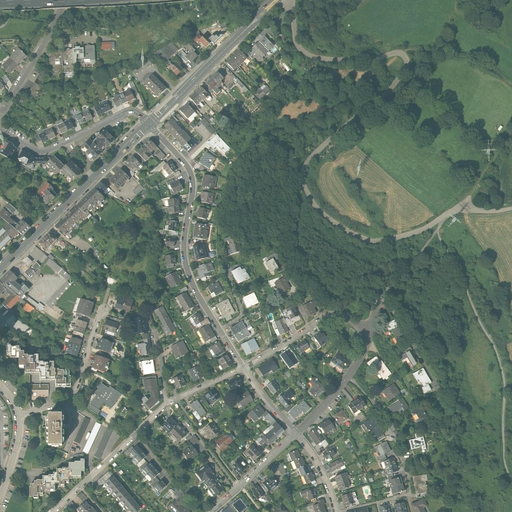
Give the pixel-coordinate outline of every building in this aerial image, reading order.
[(227,28),(225,23),(219,25),(222,31),(227,28)] [(188,39),(189,38),(192,41),(193,41),(199,36),(200,35),(199,32),(187,35),(188,39)] [(199,36),(193,41),(198,46),(200,43),(206,50),(212,44),(204,36),(201,38),(199,36)] [(257,41),(257,42),(258,42),(266,50),(270,46),(261,37),(257,41)] [(186,59),(191,65),(198,59),(195,55),(196,53),(186,42),(182,46),(191,55),(186,59)] [(266,50),(258,42),(257,42),(252,47),(253,49),(250,53),(257,60),(260,60),(262,59),(262,56),(267,51),(266,50)] [(178,52),(171,44),(153,55),(166,69),(171,64),(168,61),(178,52)] [(95,47),(84,48),(84,60),(84,61),(90,61),(90,62),(96,62),(95,47)] [(76,60),(84,60),(84,48),(72,48),(73,50),(73,66),(77,66),(76,60)] [(14,55),(10,59),(18,67),(27,58),(18,49),(13,54),(14,55)] [(73,50),(62,51),(63,62),(68,62),(68,67),(63,67),(63,73),(63,74),(74,74),(73,66),(73,50)] [(240,50),(235,55),(243,62),(247,58),(245,57),(240,50)] [(58,52),(52,52),(52,60),(50,60),(50,69),(53,69),(53,73),(63,73),(63,67),(63,62),(62,51),(57,51),(58,52)] [(235,55),(231,59),(238,66),(243,62),(235,55)] [(132,71),(135,76),(155,64),(152,58),(132,71)] [(19,67),(18,67),(10,59),(2,67),(10,76),(19,67)] [(234,71),(238,66),(231,59),(227,63),(234,71)] [(184,72),(177,65),(171,71),(178,78),(184,72)] [(27,96),(32,99),(48,73),(42,70),(34,84),(35,84),(32,89),(31,88),(27,96)] [(217,72),(211,77),(219,86),(222,84),(220,81),(223,78),(217,72)] [(152,75),(144,83),(157,98),(166,89),(152,75)] [(217,89),(219,86),(211,77),(205,83),(208,86),(211,90),(211,89),(214,92),(216,94),(219,91),(217,89)] [(245,92),(248,90),(236,78),(234,80),(245,92)] [(264,84),(259,88),(262,91),(268,98),(272,94),(264,84)] [(201,87),(195,93),(202,100),(203,101),(209,96),(201,87)] [(130,92),(125,94),(128,101),(134,99),(130,92)] [(196,105),(202,100),(195,93),(189,98),(196,105)] [(125,94),(119,97),(122,104),(128,101),(125,94)] [(116,107),(122,104),(119,97),(113,100),(115,105),(116,107)] [(109,108),(115,105),(113,100),(112,98),(106,101),(107,103),(109,108)] [(107,103),(100,106),(104,113),(111,110),(109,108),(107,103)] [(186,103),(182,106),(190,115),(194,112),(187,105),(186,103)] [(190,103),(187,105),(194,112),(197,110),(190,103)] [(98,116),(104,113),(100,106),(94,109),(97,114),(98,116)] [(187,118),(190,115),(182,106),(179,110),(187,118)] [(92,117),(97,114),(94,109),(93,107),(88,109),(89,111),(92,117)] [(89,111),(82,114),(86,122),(93,119),(92,117),(89,111)] [(202,116),(204,118),(209,124),(212,122),(204,113),(202,116)] [(80,125),(86,122),(82,114),(76,117),(78,123),(80,125)] [(73,126),(78,123),(76,117),(75,116),(69,118),(70,120),(73,126)] [(204,118),(199,122),(212,135),(216,131),(209,124),(204,118)] [(70,120),(64,123),(68,131),(74,128),(73,126),(70,120)] [(164,127),(167,131),(175,124),(171,120),(164,127)] [(61,134),(68,131),(64,123),(58,126),(60,132),(61,134)] [(179,128),(175,124),(167,131),(171,135),(179,128)] [(54,135),(60,132),(58,126),(57,125),(51,128),(51,129),(54,135)] [(171,135),(175,139),(182,132),(179,128),(171,135)] [(51,129),(45,132),(49,140),(55,137),(54,135),(51,129)] [(97,139),(95,141),(99,146),(103,142),(110,135),(105,131),(101,135),(100,134),(96,138),(97,139)] [(43,143),(49,140),(45,132),(39,135),(41,141),(43,143)] [(175,139),(179,143),(186,136),(182,132),(175,139)] [(36,143),(41,141),(39,135),(38,134),(33,136),(36,143)] [(110,135),(103,142),(106,146),(108,147),(115,140),(110,135)] [(216,135),(207,143),(213,149),(216,146),(224,154),(229,149),(216,135)] [(190,140),(186,136),(179,143),(182,147),(189,140),(190,140)] [(96,149),(99,146),(95,141),(93,143),(90,140),(82,148),(89,155),(96,149)] [(194,145),(189,140),(182,147),(187,152),(194,145)] [(149,141),(143,147),(150,154),(156,148),(149,141)] [(99,153),(106,146),(103,142),(99,146),(96,149),(99,153)] [(12,143),(6,153),(15,158),(21,148),(12,143)] [(68,155),(70,160),(73,159),(72,158),(75,157),(75,156),(78,154),(77,154),(80,152),(77,147),(74,148),(75,149),(72,151),(73,152),(70,153),(70,154),(68,155)] [(151,156),(150,154),(143,147),(137,153),(139,156),(144,161),(145,162),(151,156)] [(100,154),(99,153),(96,149),(89,155),(94,160),(100,154)] [(31,166),(33,163),(36,158),(37,155),(27,151),(22,162),(31,166)] [(157,156),(161,160),(165,156),(161,152),(157,156)] [(198,162),(208,169),(215,158),(205,152),(198,162)] [(47,164),(45,166),(56,176),(61,171),(64,168),(53,157),(50,161),(47,164)] [(132,158),(128,161),(135,169),(139,165),(135,161),(132,158)] [(132,172),(135,169),(128,161),(124,165),(132,172)] [(166,165),(163,167),(169,175),(177,170),(171,161),(166,165)] [(70,162),(64,168),(61,171),(65,174),(64,175),(64,176),(66,178),(67,177),(72,181),(73,180),(75,180),(78,176),(81,172),(70,162)] [(120,170),(109,181),(117,190),(128,179),(120,170)] [(203,175),(200,186),(201,186),(209,188),(214,189),(216,178),(203,175)] [(174,183),(170,185),(174,194),(183,190),(179,181),(174,183)] [(42,200),(44,198),(49,203),(57,195),(53,190),(54,189),(48,182),(38,192),(38,193),(36,195),(37,197),(39,199),(42,200)] [(101,184),(95,189),(101,195),(107,190),(101,184)] [(133,191),(136,195),(143,188),(140,185),(133,191)] [(95,189),(80,204),(88,212),(92,209),(93,211),(102,202),(101,202),(104,199),(101,195),(95,189)] [(201,192),(199,202),(212,204),(214,194),(212,194),(201,192)] [(169,200),(170,207),(179,206),(180,206),(179,199),(169,200)] [(0,217),(7,224),(11,226),(14,222),(9,218),(16,210),(8,204),(0,211),(0,217)] [(90,214),(88,212),(80,204),(77,207),(73,211),(72,210),(71,211),(68,214),(78,225),(90,214)] [(180,213),(179,206),(170,207),(169,208),(170,215),(180,213)] [(198,208),(196,218),(206,220),(207,214),(208,214),(209,211),(198,208)] [(67,236),(78,225),(68,214),(65,217),(64,218),(65,220),(60,225),(57,227),(60,231),(63,234),(64,233),(67,236)] [(17,225),(14,222),(11,226),(18,233),(22,236),(29,228),(21,220),(17,225)] [(170,222),(168,231),(176,232),(177,223),(176,223),(170,222)] [(7,224),(0,230),(0,239),(5,245),(18,233),(11,226),(7,224)] [(122,231),(125,234),(130,228),(127,225),(122,231)] [(194,225),(192,239),(206,241),(208,226),(194,225)] [(50,232),(44,238),(51,245),(57,239),(50,232)] [(45,250),(51,245),(44,238),(39,243),(45,250)] [(231,238),(223,240),(224,243),(228,242),(230,251),(228,251),(230,255),(241,252),(238,242),(236,242),(235,239),(232,240),(231,238)] [(192,247),(195,261),(209,258),(205,244),(192,247)] [(266,258),(268,262),(273,260),(274,262),(280,258),(276,252),(266,258)] [(175,255),(166,256),(167,265),(174,264),(176,264),(175,255)] [(23,262),(28,267),(32,262),(28,257),(23,262)] [(71,277),(52,261),(50,259),(46,263),(67,280),(67,281),(71,277)] [(265,264),(271,274),(279,270),(274,262),(273,260),(268,262),(265,264)] [(37,262),(31,268),(34,272),(40,266),(37,262)] [(197,270),(200,280),(208,277),(211,277),(209,273),(214,271),(211,263),(204,266),(203,265),(198,267),(198,269),(197,270)] [(35,272),(34,272),(31,268),(30,267),(24,273),(29,278),(35,272)] [(239,268),(231,273),(237,285),(245,281),(249,279),(244,270),(241,272),(239,268)] [(16,277),(10,271),(0,280),(0,281),(20,298),(24,294),(29,290),(24,285),(22,287),(20,286),(14,281),(17,278),(16,277)] [(182,283),(176,273),(171,275),(166,278),(169,285),(170,284),(172,288),(182,283)] [(279,280),(274,283),(275,285),(280,295),(290,289),(286,282),(289,280),(287,276),(279,280)] [(268,282),(269,286),(272,286),(275,285),(274,283),(279,280),(278,278),(268,282)] [(71,284),(67,281),(67,280),(46,304),(51,308),(71,284)] [(0,281),(0,294),(5,290),(10,296),(2,305),(8,310),(10,308),(19,299),(20,298),(0,281)] [(217,283),(207,289),(211,295),(209,296),(211,299),(223,293),(217,283)] [(177,298),(182,305),(190,300),(186,293),(177,298)] [(38,304),(24,294),(20,298),(35,309),(36,307),(38,304)] [(242,299),(247,308),(258,303),(254,294),(242,299)] [(122,310),(123,309),(126,299),(119,297),(115,308),(122,310)] [(35,309),(20,298),(19,299),(25,304),(22,307),(31,314),(35,309)] [(126,298),(126,299),(123,309),(130,311),(133,300),(126,298)] [(81,299),(76,313),(82,315),(89,317),(94,303),(81,299)] [(216,305),(219,312),(231,306),(227,299),(216,305)] [(194,307),(190,300),(182,305),(186,312),(194,307)] [(302,306),(307,317),(316,313),(314,308),(317,306),(314,300),(302,306)] [(234,313),(231,306),(219,312),(222,319),(224,318),(229,315),(234,313)] [(290,319),(298,315),(293,306),(286,310),(290,319)] [(163,328),(167,336),(176,331),(163,307),(155,311),(158,316),(165,327),(163,328)] [(10,308),(8,310),(16,317),(17,315),(17,314),(18,313),(10,308)] [(384,320),(387,324),(393,321),(387,312),(383,314),(386,319),(384,320)] [(199,313),(190,319),(192,323),(194,321),(197,325),(200,323),(204,321),(199,313)] [(148,317),(134,319),(137,334),(148,332),(146,322),(149,321),(148,317)] [(274,322),(280,335),(288,332),(285,324),(283,325),(281,319),(274,322)] [(77,320),(76,326),(85,329),(87,323),(83,322),(77,320)] [(110,321),(107,320),(104,330),(114,333),(117,324),(110,321)] [(385,334),(391,331),(397,327),(398,326),(394,320),(393,321),(387,324),(382,327),(385,334)] [(229,329),(233,336),(245,328),(241,322),(229,329)] [(199,331),(203,337),(212,331),(208,325),(206,327),(199,331)] [(84,334),(85,329),(76,326),(74,331),(84,334)] [(401,334),(397,327),(391,331),(394,337),(393,338),(397,344),(402,341),(401,339),(404,337),(402,333),(401,334)] [(247,332),(245,328),(233,336),(237,342),(249,335),(247,332)] [(72,337),(82,340),(84,334),(74,331),(72,337)] [(215,337),(212,331),(203,337),(206,343),(210,340),(215,337)] [(319,331),(312,337),(320,347),(329,341),(323,333),(321,334),(319,331)] [(72,337),(70,343),(80,346),(82,340),(72,337)] [(101,339),(98,349),(104,351),(109,353),(113,342),(107,341),(101,339)] [(253,339),(240,346),(246,355),(258,349),(253,339)] [(304,340),(296,346),(301,354),(309,348),(306,343),(304,340)] [(183,341),(171,347),(177,359),(189,353),(183,341)] [(77,356),(80,346),(70,343),(68,342),(65,353),(77,356)] [(152,354),(150,343),(144,344),(138,345),(139,350),(141,349),(142,356),(152,354)] [(210,348),(215,355),(223,350),(218,343),(210,348)] [(20,366),(25,366),(25,355),(25,351),(21,351),(21,345),(18,345),(18,347),(11,347),(11,346),(7,346),(7,353),(11,353),(11,355),(16,355),(16,358),(20,358),(20,366)] [(401,352),(402,355),(410,351),(411,350),(410,347),(401,352)] [(280,356),(289,368),(298,362),(288,349),(280,356)] [(402,355),(399,357),(401,361),(405,359),(408,365),(407,366),(409,369),(410,370),(413,368),(412,368),(419,364),(417,360),(415,361),(410,351),(402,355)] [(334,364),(342,370),(349,361),(337,352),(330,362),(331,362),(334,364)] [(28,355),(25,355),(25,366),(26,366),(26,373),(41,372),(41,362),(39,362),(39,355),(35,355),(35,356),(28,356),(28,355)] [(227,355),(218,361),(220,364),(224,370),(233,364),(227,355)] [(94,361),(92,368),(105,373),(109,360),(104,359),(94,356),(92,361),(94,361)] [(373,367),(380,362),(376,357),(366,364),(370,369),(373,367)] [(272,359),(257,368),(262,376),(271,370),(273,373),(278,370),(272,359)] [(144,375),(155,373),(153,361),(144,362),(139,363),(140,368),(143,367),(144,375)] [(391,374),(381,361),(380,362),(373,367),(383,380),(391,374)] [(44,362),(41,362),(41,372),(42,380),(56,380),(56,369),(55,369),(55,362),(50,362),(51,363),(44,363),(44,362)] [(201,366),(189,371),(194,382),(204,377),(201,372),(203,371),(201,366)] [(59,369),(56,369),(56,380),(57,380),(57,385),(71,384),(71,376),(70,376),(70,369),(66,369),(66,370),(59,370),(59,369)] [(423,369),(413,375),(417,382),(419,381),(423,387),(427,385),(431,383),(423,369)] [(182,376),(172,380),(176,390),(186,385),(182,376)] [(334,380),(330,376),(326,380),(330,384),(334,380)] [(238,378),(227,384),(229,389),(235,386),(237,391),(242,388),(240,384),(241,383),(238,378)] [(325,390),(314,378),(309,382),(313,388),(308,392),(315,399),(325,390)] [(146,391),(151,391),(158,389),(156,379),(144,381),(145,384),(146,391)] [(273,381),(266,386),(273,395),(279,390),(273,381)] [(109,389),(102,384),(95,394),(97,395),(91,404),(99,410),(104,403),(111,409),(121,394),(110,387),(109,389)] [(400,394),(393,384),(382,392),(388,401),(400,394)] [(159,400),(158,389),(151,391),(152,397),(145,403),(150,409),(159,400)] [(213,390),(203,397),(208,405),(219,399),(213,390)] [(289,390),(277,399),(285,409),(288,406),(291,404),(289,400),(294,396),(289,390)] [(252,401),(247,392),(236,398),(241,407),(252,401)] [(360,398),(354,402),(359,410),(365,406),(360,398)] [(388,409),(392,415),(402,408),(404,411),(408,409),(402,399),(398,402),(388,409)] [(205,413),(196,400),(190,405),(194,412),(195,411),(199,417),(205,413)] [(146,413),(150,409),(145,403),(143,401),(140,403),(143,407),(141,409),(146,413)] [(297,406),(288,414),(293,420),(302,412),(304,414),(310,409),(303,401),(297,406)] [(353,414),(359,410),(354,402),(348,406),(353,414)] [(258,406),(247,415),(254,422),(262,415),(264,413),(258,406)] [(421,408),(411,414),(417,424),(427,418),(421,408)] [(333,416),(337,421),(339,425),(347,419),(341,410),(333,416)] [(48,414),(48,447),(62,446),(62,428),(63,428),(63,425),(62,425),(62,414),(48,414)] [(275,422),(268,414),(264,418),(266,420),(267,420),(271,425),(275,422)] [(363,424),(367,431),(370,429),(377,425),(379,424),(375,416),(363,424)] [(162,426),(169,432),(177,424),(171,417),(166,422),(162,426)] [(74,442),(79,444),(90,420),(85,418),(74,442)] [(328,420),(319,426),(326,435),(329,433),(334,429),(331,425),(328,420)] [(273,428),(270,431),(277,438),(284,432),(275,422),(271,425),(273,428)] [(96,423),(81,455),(87,455),(101,425),(96,423)] [(203,430),(207,434),(215,428),(212,423),(203,430)] [(187,434),(177,424),(169,432),(176,440),(173,443),(176,445),(187,434)] [(384,435),(377,425),(370,429),(377,440),(384,435)] [(113,430),(107,428),(94,457),(99,459),(113,430)] [(219,432),(215,428),(207,434),(210,438),(219,432)] [(316,446),(323,441),(315,429),(312,431),(307,434),(316,446)] [(270,431),(264,437),(270,444),(277,438),(270,431)] [(409,441),(411,450),(421,448),(422,451),(426,450),(421,433),(414,434),(415,439),(409,441)] [(225,434),(214,442),(221,452),(226,448),(225,446),(231,442),(225,434)] [(190,439),(194,445),(199,441),(195,435),(192,437),(190,439)] [(264,449),(270,444),(264,437),(260,440),(259,438),(256,441),(264,449)] [(386,442),(374,448),(379,457),(384,455),(390,451),(386,442)] [(244,452),(253,461),(260,454),(252,445),(244,452)] [(192,446),(183,453),(186,456),(189,461),(198,454),(192,446)] [(128,456),(130,454),(134,450),(131,448),(125,453),(128,456)] [(130,454),(134,459),(140,453),(136,448),(134,450),(130,454)] [(331,449),(322,454),(326,460),(326,461),(335,455),(331,449)] [(292,462),(293,462),(300,459),(297,451),(288,454),(292,462)] [(145,458),(140,453),(134,459),(139,463),(145,458)] [(296,469),(298,469),(305,466),(302,458),(300,459),(293,462),(296,469)] [(382,463),(385,469),(395,465),(393,458),(387,461),(382,463)] [(247,467),(239,459),(233,465),(237,469),(233,472),(237,476),(247,467)] [(69,463),(69,468),(69,471),(71,471),(71,477),(81,476),(81,472),(85,472),(84,460),(81,460),(81,462),(75,462),(75,463),(69,463)] [(328,466),(331,472),(340,468),(343,466),(340,460),(328,466)] [(141,471),(142,471),(148,465),(146,462),(139,468),(141,471)] [(285,471),(280,464),(275,467),(281,475),(285,471)] [(142,471),(147,476),(154,470),(149,465),(148,465),(142,471)] [(197,473),(205,484),(215,476),(207,465),(197,473)] [(301,477),(302,476),(310,473),(306,465),(305,466),(298,469),(301,477)] [(398,471),(395,465),(385,469),(388,475),(392,474),(398,471)] [(71,479),(71,477),(71,471),(69,471),(69,468),(63,468),(63,469),(57,469),(57,473),(57,484),(59,484),(59,485),(64,485),(64,481),(69,481),(69,479),(71,479)] [(158,475),(154,470),(147,476),(151,481),(154,479),(158,475)] [(98,489),(105,483),(113,476),(110,471),(94,485),(98,489)] [(55,484),(57,484),(57,473),(53,473),(53,475),(49,475),(49,476),(43,476),(43,480),(43,484),(45,484),(45,490),(55,490),(55,484)] [(311,473),(310,473),(302,476),(306,484),(314,481),(311,473)] [(334,478),(337,485),(346,481),(345,477),(347,476),(346,473),(334,478)] [(426,475),(412,478),(416,495),(426,493),(427,493),(425,482),(427,481),(426,475)] [(105,483),(109,488),(117,481),(113,476),(105,483)] [(205,484),(209,489),(219,481),(215,476),(205,484)] [(278,486),(271,477),(262,484),(269,492),(278,486)] [(400,478),(393,480),(388,481),(390,488),(402,485),(400,478)] [(45,492),(45,490),(45,484),(43,484),(43,480),(36,480),(36,481),(34,481),(34,484),(31,484),(31,487),(29,487),(29,497),(33,497),(33,496),(38,496),(38,493),(43,493),(43,492),(45,492)] [(121,485),(117,481),(109,488),(113,492),(121,485)] [(226,489),(219,481),(209,489),(215,497),(226,489)] [(349,487),(346,481),(337,485),(339,491),(349,487)] [(158,484),(154,488),(159,493),(165,487),(161,482),(158,484)] [(125,490),(121,485),(113,492),(117,497),(125,490)] [(257,500),(263,495),(256,485),(250,490),(253,493),(252,494),(257,500)] [(404,491),(402,485),(390,488),(392,495),(397,493),(404,491)] [(176,500),(176,501),(184,495),(179,489),(174,492),(177,496),(177,498),(177,499),(176,500)] [(309,489),(299,493),(301,498),(307,495),(309,501),(315,499),(317,498),(315,493),(316,492),(315,489),(310,491),(309,489)] [(129,495),(125,490),(117,497),(121,502),(129,495)] [(341,497),(344,507),(350,505),(354,503),(353,500),(356,499),(356,498),(354,492),(350,494),(341,497)] [(78,497),(84,504),(86,502),(88,500),(82,493),(78,497)] [(121,502),(125,506),(133,499),(129,495),(121,502)] [(189,511),(186,508),(184,509),(181,506),(188,500),(187,499),(188,498),(186,495),(185,496),(184,495),(176,501),(168,508),(171,511),(189,511)] [(125,506),(129,511),(137,504),(133,499),(125,506)] [(318,505),(312,507),(314,511),(325,511),(323,505),(325,505),(323,499),(317,502),(318,505)] [(244,511),(248,509),(240,500),(233,506),(238,511),(244,511)] [(423,500),(410,506),(413,511),(424,511),(423,508),(427,506),(423,500)] [(72,511),(74,511),(77,510),(77,509),(72,502),(67,506),(72,511)] [(78,511),(85,511),(91,508),(86,502),(84,504),(77,509),(77,510),(78,511)] [(394,505),(395,511),(399,511),(406,510),(404,503),(401,503),(394,505)]
